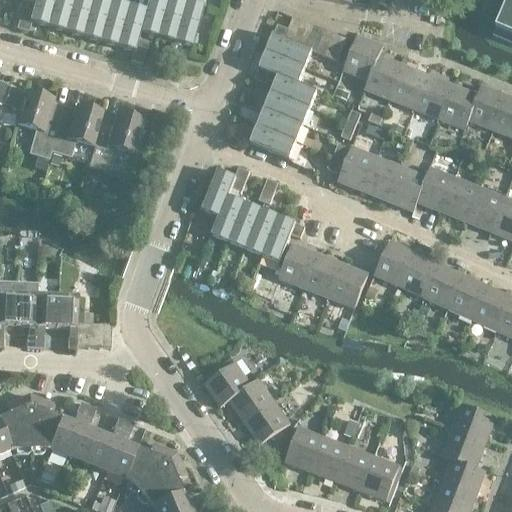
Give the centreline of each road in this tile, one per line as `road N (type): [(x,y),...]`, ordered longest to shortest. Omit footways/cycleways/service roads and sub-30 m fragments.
road 1 (residential): [(511,281),(197,146)]
road 2 (unclassified): [(210,113),(0,49)]
road 3 (unclassified): [(141,349),(134,311),(197,146)]
road 4 (unclassified): [(258,511),(141,349)]
road 5 (residential): [(271,0),(400,19)]
road 6 (unclassified): [(210,113),(255,0)]
